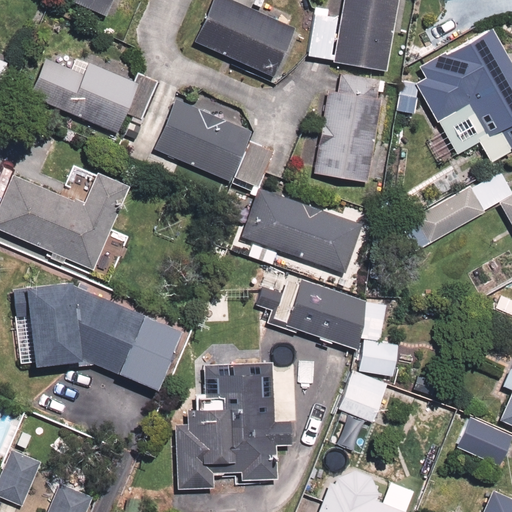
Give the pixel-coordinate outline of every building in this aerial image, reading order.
[(68,0),(67,5),(105,20),(113,0),(68,0)] [(295,24),(237,0),(204,0),(187,44),(272,79),(295,24)] [(393,0),(335,0),(334,10),(311,7),(305,59),(384,69),(393,0)] [(474,142),(485,161),(511,144),(511,65),(488,23),(414,66),(419,73),(405,82),(429,124),(433,122),(452,154),(474,142)] [(49,43),(28,96),(111,129),(132,76),(49,43)] [(0,89),(10,65),(0,60),(0,89)] [(374,94),(377,78),(331,69),(311,173),(369,184),(386,97),(374,94)] [(178,92),(152,148),(247,193),(268,148),(246,138),(251,127),(178,92)] [(134,182),(96,166),(79,203),(10,173),(0,196),(0,230),(94,271),(134,182)] [(479,212),(464,186),(415,214),(430,240),(479,212)] [(234,239),(248,245),(244,254),(272,265),(275,255),(343,281),(363,228),(255,187),(234,239)] [(511,192),(494,203),(511,233),(511,192)] [(280,327),(357,356),(354,364),(385,376),(389,365),(407,317),(299,276),(297,283),(280,276),(264,318),(281,324),(280,327)] [(151,389),(176,327),(69,279),(19,284),(26,365),(68,361),(68,368),(87,365),(151,389)] [(387,382),(351,369),(336,412),(372,425),(387,382)] [(511,372),(491,418),(511,427),(511,372)] [(509,432),(465,414),(452,447),(496,465),(509,432)] [(211,475),(274,475),(273,419),(170,419),(171,488),(211,487),(211,475)] [(0,504),(19,511),(21,511),(40,463),(6,450),(0,465),(0,504)] [(77,511),(84,496),(52,483),(40,511),(77,511)] [(398,511),(325,483),(313,511),(398,511)] [(511,511),(511,499),(486,487),(474,511),(511,511)]
